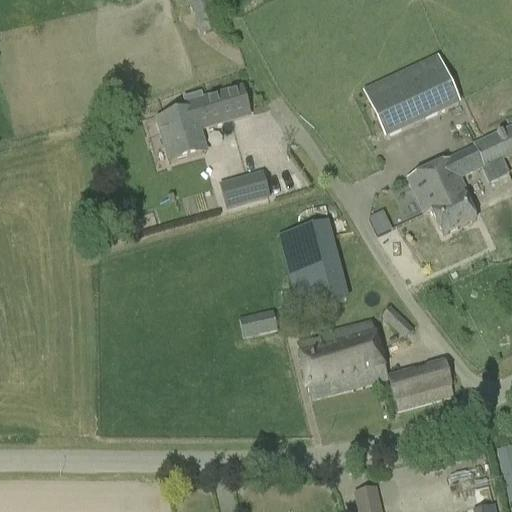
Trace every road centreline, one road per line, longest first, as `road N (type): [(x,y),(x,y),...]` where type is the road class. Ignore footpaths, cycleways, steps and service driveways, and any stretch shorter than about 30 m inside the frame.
road 1 (unclassified): [(0,462),(317,459),(400,435),(511,385)]
road 2 (unknown): [(487,398),(278,96)]
